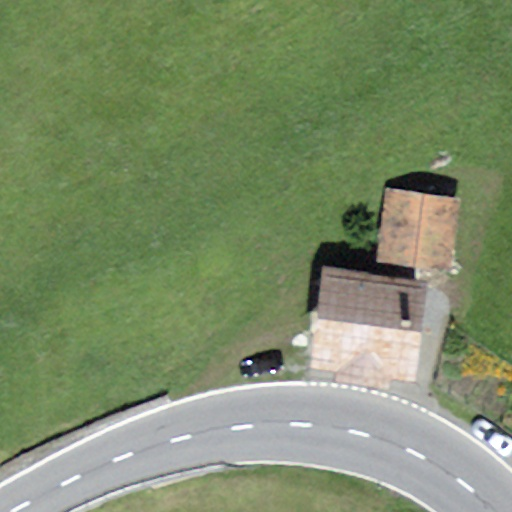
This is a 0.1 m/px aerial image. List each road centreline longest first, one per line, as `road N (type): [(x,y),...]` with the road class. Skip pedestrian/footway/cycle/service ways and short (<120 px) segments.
road 1 (secondary): [(15,511),(163,444),(226,426),(301,421),(379,439),(441,469),(495,511)]
road 2 (unknown): [(412,290),(379,439)]
